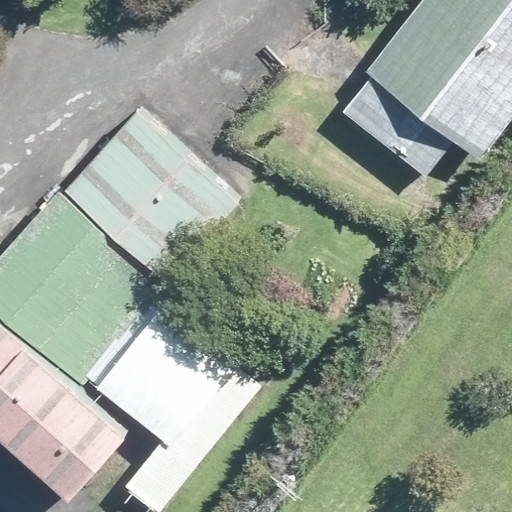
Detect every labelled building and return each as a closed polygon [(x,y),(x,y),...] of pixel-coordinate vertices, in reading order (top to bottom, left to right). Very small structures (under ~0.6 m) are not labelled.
[(511,121),(511,0),(435,0),(347,114),(428,176),(458,138),(484,158),(511,121)] [(165,287),(171,292),(253,200),(148,105),(72,190),(65,198),(165,287)] [(65,198),(56,190),(0,252),(0,317),(77,386),(165,287),(65,198)] [(165,287),(77,386),(96,403),(105,392),(167,448),(128,492),(149,511),(160,511),(275,385),(171,292),(165,287)] [(77,386),(0,317),(0,423),(76,493),(130,434),(96,403),(77,386)]
